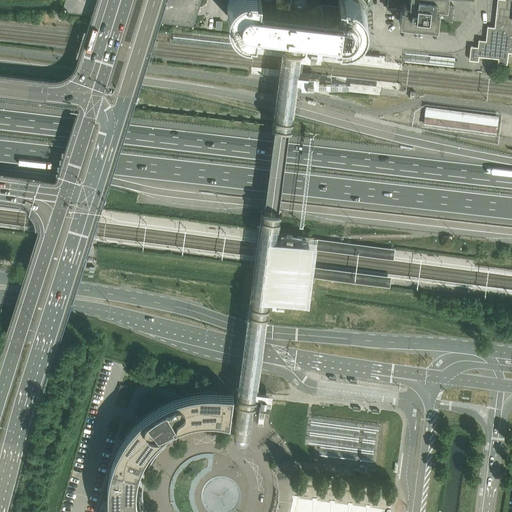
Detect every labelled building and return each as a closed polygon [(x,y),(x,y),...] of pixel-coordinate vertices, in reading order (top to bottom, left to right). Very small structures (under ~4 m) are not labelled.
[(275,7),(274,7),(274,0),(230,0),(230,2),(229,4),(229,6),(229,9),(229,11),(230,13),(231,15),(229,16),(231,19),(231,20),(232,21),(233,22),(234,23),(236,25),(237,26),(239,27),(240,28),(243,29),(247,30),(249,30),(249,28),(255,28),(256,21),(272,23),(273,12),(274,12),(275,12),(276,11),(276,10),(276,9),(276,8),(275,7)] [(319,13),(320,13),(322,2),(307,0),(306,0),(274,0),(274,7),(275,7),(276,8),(276,9),(276,10),(276,11),(275,12),(274,12),(273,12),(272,23),(285,25),(305,27),(318,29),(319,18),(318,18),(318,17),(317,16),(317,15),(318,14),(319,13)] [(363,12),(363,10),(364,9),(363,6),(360,3),(357,0),(338,0),(338,4),(322,2),(320,13),(319,13),(318,14),(317,15),(317,16),(318,17),(318,18),(319,18),(318,29),(334,31),(333,39),(339,39),(338,42),(340,42),(343,42),(347,42),(350,41),(353,40),(356,38),(359,36),(361,33),(360,32),(361,30),(362,28),(363,26),(364,24),(364,21),(364,19),(364,17),(364,14),(363,12)] [(449,12),(450,4),(447,4),(447,0),(453,0),(462,1),(462,0),(387,0),(387,7),(401,9),(399,23),(401,23),(401,26),(414,28),(414,25),(423,26),(422,29),(435,30),(435,27),(437,27),(438,20),(449,21),(450,12),(449,12)] [(511,21),(508,22),(508,29),(502,28),(502,30),(501,30),(501,34),(501,35),(501,37),(500,37),(500,42),(501,42),(500,44),(499,44),(499,49),(500,49),(499,51),(511,52),(511,21)] [(285,25),(273,119),(274,119),(292,121),(293,121),(298,81),(299,82),(300,82),(300,83),(301,84),(301,85),(306,85),(307,80),(298,79),(301,53),(310,54),(310,48),(305,47),(305,50),(304,50),(304,51),(303,51),(302,52),(305,27),(285,25)] [(487,57),(488,47),(480,46),(480,49),(478,49),(477,53),(479,54),(479,56),(487,57)] [(262,213),(261,212),(236,405),(237,405),(237,411),(253,413),(254,407),(255,407),(257,397),(261,398),(260,408),(265,409),(265,410),(270,410),(272,393),(257,391),(269,299),(270,299),(271,299),(272,300),(272,301),(272,302),(272,304),(283,305),(284,300),(301,302),(304,279),(305,270),(306,265),(308,248),(309,237),(281,234),(280,236),(280,237),(279,238),(278,238),(281,215),(279,215),(262,213)] [(308,248),(394,259),(395,248),(309,237),(308,248)] [(390,287),(391,276),(306,265),(304,279),(314,281),(315,277),(390,287)] [(124,398),(128,386),(120,384),(117,396),(124,398)] [(209,419),(215,420),(218,420),(221,420),(223,421),(226,422),(229,422),(231,406),(231,404),(233,394),(224,392),(220,391),(215,391),(211,391),(206,391),(205,391),(199,392),(197,392),(188,393),(179,396),(175,398),(169,399),(167,401),(161,404),(155,407),(149,411),(142,416),(140,419),(136,422),(133,426),(126,435),(120,445),(117,452),(116,452),(115,453),(115,454),(114,455),(114,456),(114,457),(114,458),(113,460),(111,465),(110,469),(99,509),(108,511),(138,511),(137,508),(137,506),(135,497),(135,496),(136,486),(136,485),(137,475),(138,474),(138,473),(139,472),(140,471),(141,470),(141,469),(141,468),(140,467),(142,462),(145,457),(148,452),(151,447),(155,443),(159,439),(163,435),(168,432),(172,429),(177,426),(182,424),(188,423),(193,421),(198,420),(204,420),(209,419)] [(174,511),(199,511),(198,510),(197,507),(195,503),(195,501),(194,499),(194,496),(194,494),(194,491),(195,488),(197,484),(199,481),(201,478),(204,475),(209,472),(211,471),(214,454),(208,454),(203,454),(197,455),(192,457),(187,460),(183,464),(179,468),(175,472),(173,477),(171,482),(170,488),(169,493),(170,499),(171,504),(173,510),(174,511)] [(292,511),(293,509),(296,499),(314,501),(315,501),(331,503),(333,504),(349,506),(351,506),(367,508),(369,508),(384,510),(383,511),(384,511),(385,510),(370,508),(370,505),(366,505),(365,507),(352,505),(352,503),(348,503),(348,505),(334,503),(334,501),(330,500),(330,502),(317,501),(317,498),(312,498),(312,500),(299,498),(299,496),(292,495),(292,498),(293,498),(292,504),(290,511),(292,511)] [(368,511),(369,508),(367,508),(366,511),(350,511),(351,506),(349,506),(348,511),(331,511),(333,504),(331,503),(330,511),(313,511),(315,501),(314,501),(312,511),(368,511)]
